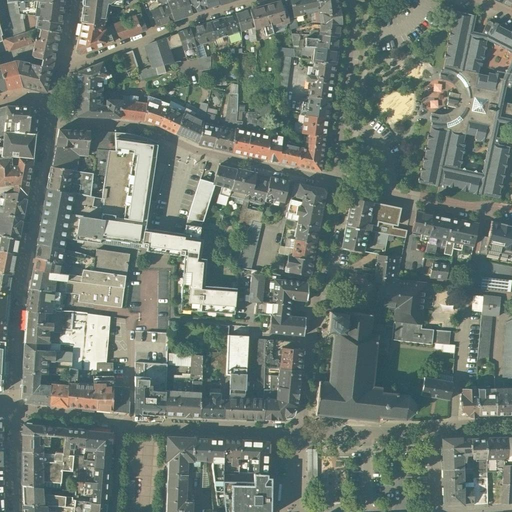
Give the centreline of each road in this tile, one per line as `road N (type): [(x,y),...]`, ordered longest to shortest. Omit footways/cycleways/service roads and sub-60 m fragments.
road 1 (residential): [(248,0),(64,63),(52,114),(149,129),(205,153),(338,181)]
road 2 (residential): [(303,431),(118,423),(111,511)]
road 3 (residential): [(303,431),(315,297),(338,181)]
road 4 (residential): [(352,0),(338,181)]
road 5 (residential): [(338,181),(461,209),(511,209)]
road 6 (residential): [(432,427),(303,431)]
